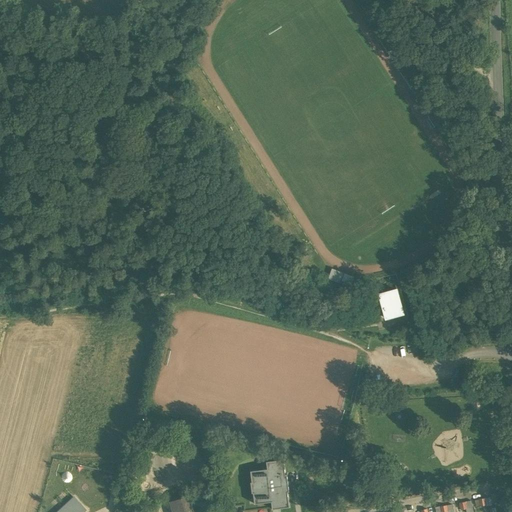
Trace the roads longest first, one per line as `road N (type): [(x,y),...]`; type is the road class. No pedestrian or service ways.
road 1 (tertiary): [(494,0),(511,269)]
road 2 (track): [(181,295),(307,326),(362,349)]
